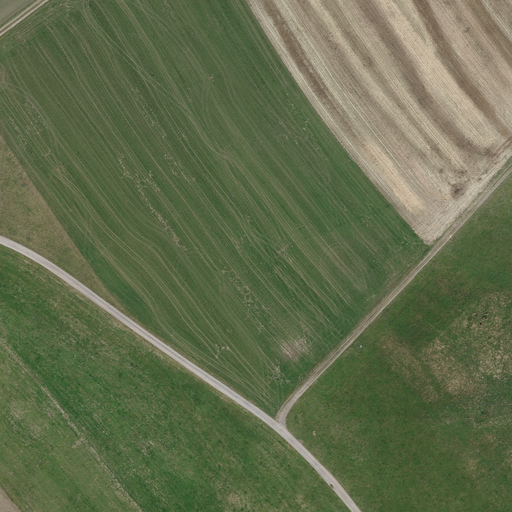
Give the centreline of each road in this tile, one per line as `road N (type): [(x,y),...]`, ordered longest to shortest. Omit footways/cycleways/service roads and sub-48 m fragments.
road 1 (track): [(511,170),(275,415),(355,511)]
road 2 (track): [(275,415),(0,246)]
